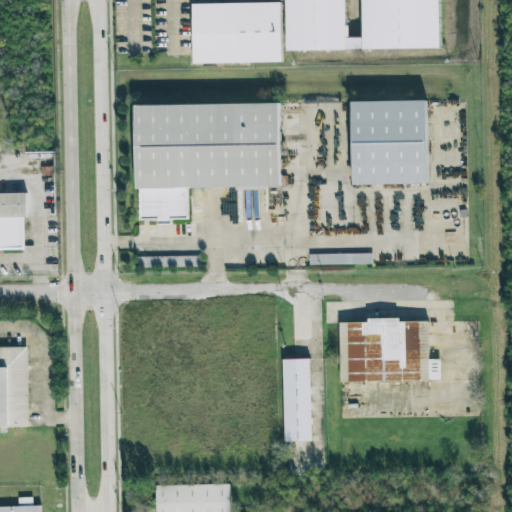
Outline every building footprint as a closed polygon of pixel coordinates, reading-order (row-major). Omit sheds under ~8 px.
[(441,49),(440,0),(363,0),(364,38),(347,38),(346,0),(286,0),(287,50),(441,49)] [(195,9),(283,8),(285,65),(194,67),(195,9)] [(352,102),(354,185),(428,184),(426,101),(352,102)] [(137,111),(281,107),(285,191),(191,192),(191,221),(139,221),(137,111)] [(0,197),(28,197),(28,249),(0,248),(0,197)] [(373,254),(309,254),(310,265),(373,264),(373,254)] [(201,267),(201,256),(138,257),(138,268),(201,267)] [(338,326),(366,326),(365,321),(399,322),(399,327),(429,326),(430,361),(440,360),(440,384),(338,384),(338,326)] [(0,349),(29,349),(30,431),(0,431),(0,349)] [(280,363),(309,363),(312,447),(283,447),(280,363)] [(154,511),(155,489),(231,489),(231,511),(154,511)] [(41,511),(41,506),(33,506),(33,498),(19,498),(19,507),(0,507),(0,511),(41,511)]
